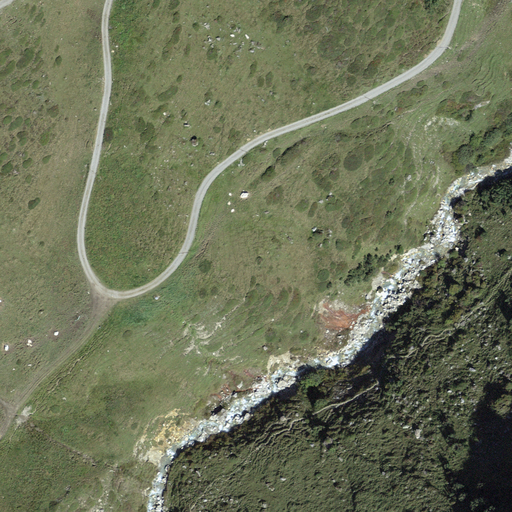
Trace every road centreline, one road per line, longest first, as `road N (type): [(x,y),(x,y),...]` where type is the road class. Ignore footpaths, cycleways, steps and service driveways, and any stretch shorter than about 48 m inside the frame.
road 1 (track): [(109,0),(111,83),(82,239),(101,290),(126,293),(155,286),(184,259),(211,178),(250,146),(425,69),(454,31),(460,0)]
road 2 (track): [(101,290),(93,323),(22,397),(0,435)]
